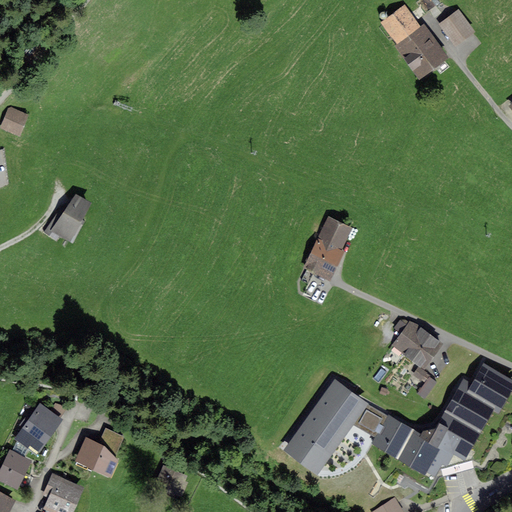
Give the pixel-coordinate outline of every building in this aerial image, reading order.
[(381,25),(397,47),(421,29),(405,8),(381,25)] [(474,34),(458,13),(438,27),(454,49),(474,34)] [(445,62),(421,29),(397,47),(422,79),(445,62)] [(29,117),(10,106),(0,124),(0,125),(18,136),(29,117)] [(95,209),(66,194),(46,231),(75,246),(95,209)] [(330,218),(318,241),(341,253),(353,229),(330,218)] [(329,276),(341,253),(318,241),(306,265),(329,276)] [(442,343),(412,322),(392,351),(422,372),(442,343)] [(511,394),(511,381),(483,366),(470,390),(504,409),(511,394)] [(419,371),(414,377),(420,381),(425,375),(419,371)] [(335,377),(286,446),(319,470),(368,401),(335,377)] [(435,383),(429,379),(419,394),(425,398),(435,383)] [(494,413),(457,393),(446,413),(483,433),(494,413)] [(63,420),(40,405),(16,442),(38,457),(63,420)] [(483,433),(446,413),(430,444),(467,464),(483,433)] [(380,417),(368,443),(398,457),(410,431),(380,417)] [(75,470),(102,481),(120,439),(93,428),(75,470)] [(412,437),(398,465),(423,477),(436,449),(412,437)] [(0,482),(18,490),(29,464),(10,456),(0,478),(0,482)] [(185,480),(161,465),(150,483),(175,498),(185,480)] [(48,511),(73,511),(82,492),(58,481),(45,511),(48,511)] [(0,511),(8,511),(12,504),(0,498),(0,511)] [(401,511),(394,500),(373,511),(401,511)]
